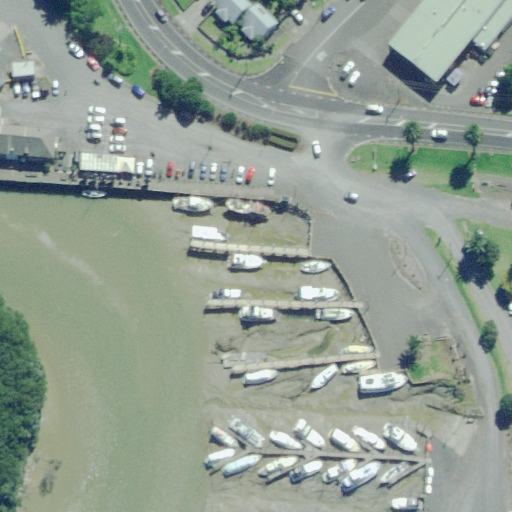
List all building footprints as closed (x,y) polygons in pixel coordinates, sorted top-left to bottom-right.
[(217,14),(215,16),(225,26),(227,24),(232,28),(250,10),(240,0),(221,0),(213,9),(217,14)] [(425,0),(384,50),(434,91),(505,0),(425,0)] [(239,28),(242,31),(240,33),(252,44),(254,42),(259,47),(278,27),(258,8),(239,28)] [(35,65),(13,67),(14,80),(36,78),(35,65)] [(57,134),(0,129),(0,158),(55,163),(57,134)] [(136,159),(82,157),(81,173),(135,176),(136,159)]
